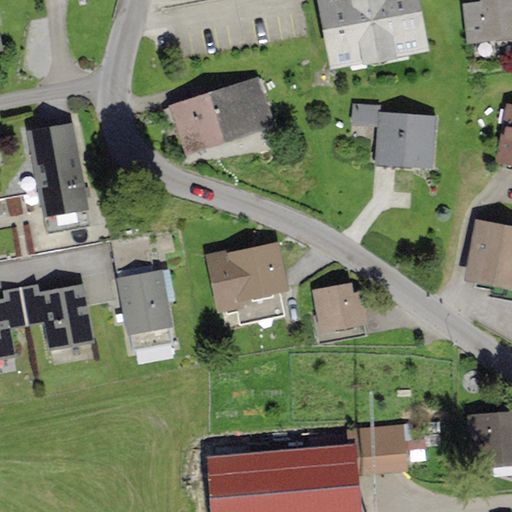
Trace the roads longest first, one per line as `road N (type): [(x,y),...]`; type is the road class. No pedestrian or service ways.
road 1 (tertiary): [(511,371),(312,231),(138,156),(121,124),(119,88)]
road 2 (residential): [(119,88),(68,87),(0,104)]
